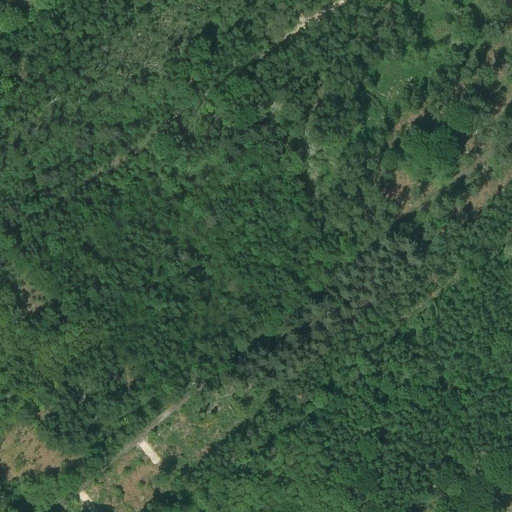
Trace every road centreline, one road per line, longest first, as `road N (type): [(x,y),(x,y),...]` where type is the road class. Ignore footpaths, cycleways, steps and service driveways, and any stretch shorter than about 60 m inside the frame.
road 1 (track): [(49,511),(511,131)]
road 2 (track): [(186,511),(511,243)]
road 3 (track): [(0,241),(336,0)]
